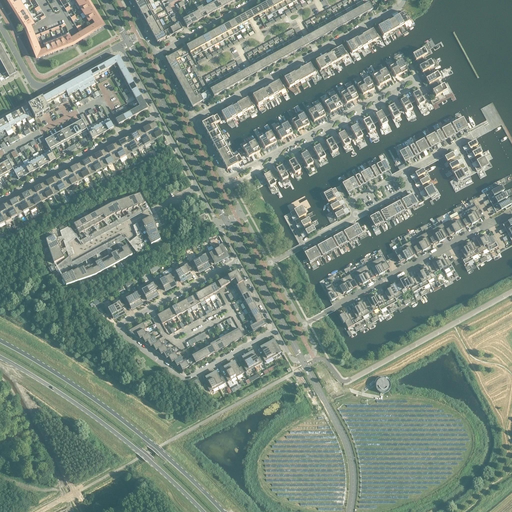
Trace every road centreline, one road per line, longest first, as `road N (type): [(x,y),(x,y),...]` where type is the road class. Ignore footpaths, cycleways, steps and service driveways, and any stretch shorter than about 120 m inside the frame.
road 1 (unclassified): [(237,261),(118,331),(183,379),(275,330)]
road 2 (tertiary): [(222,511),(149,442),(0,341)]
road 3 (tertiary): [(0,358),(136,450),(202,511)]
road 4 (unclassified): [(192,120),(403,0)]
road 5 (residential): [(415,75),(224,180)]
road 6 (residential): [(227,186),(420,85)]
road 7 (residential): [(302,325),(489,223)]
road 8 (residential): [(0,202),(157,115)]
road 9 (residential): [(119,44),(35,86),(0,25)]
